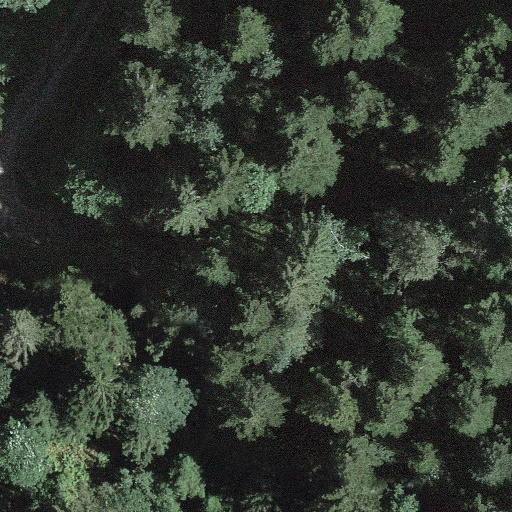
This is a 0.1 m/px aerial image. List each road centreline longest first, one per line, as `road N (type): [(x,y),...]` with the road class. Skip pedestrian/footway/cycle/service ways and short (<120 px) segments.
road 1 (track): [(511,141),(120,221),(0,213)]
road 2 (track): [(0,126),(72,0)]
